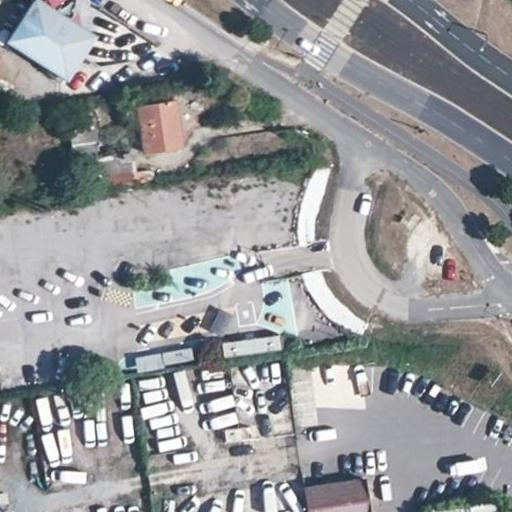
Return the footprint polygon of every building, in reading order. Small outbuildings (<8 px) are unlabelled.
[(31,0),(26,0),(6,33),(65,71),(87,36),(31,0)] [(176,97),(125,104),(126,121),(140,120),(145,151),(183,145),(176,97)] [(73,157),(83,194),(146,185),(144,169),(132,170),(128,148),(95,153),(88,117),(68,120),(73,157)] [(299,328),(239,337),(242,354),(306,344),(305,333),(301,333),(299,328)] [(317,406),(358,407),(359,365),(294,364),(292,425),(316,425),(317,406)] [(362,477),(304,485),(307,511),(367,511),(366,507),(362,477)] [(495,511),(494,501),(470,504),(471,511),(495,511)]
